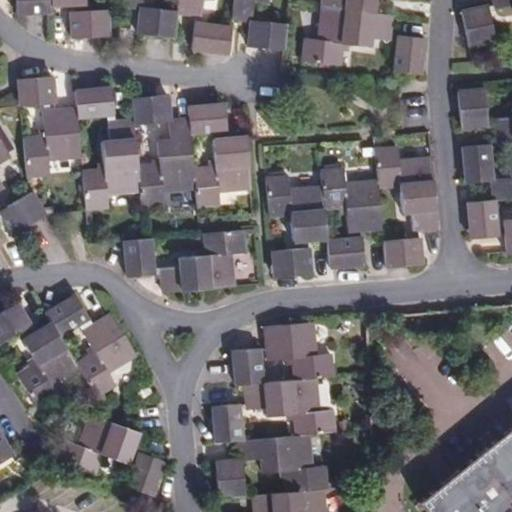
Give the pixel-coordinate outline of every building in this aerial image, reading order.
[(13,0),(14,22),(50,19),(50,16),(82,12),(80,0),(13,0)] [(113,0),(113,11),(131,13),(132,0),(167,0),(166,15),(190,18),(192,0),(222,0),(220,23),(239,25),(241,5),(255,6),(255,0),(113,0)] [(318,0),(318,12),(320,11),(317,41),(302,41),(299,64),(341,67),(342,48),(367,49),(367,37),(388,39),(390,19),(374,17),(374,0),(318,0)] [(511,0),(493,0),(498,17),(511,14),(511,0)] [(495,49),(487,13),(463,19),(471,54),(495,49)] [(164,44),(166,18),(138,15),(137,23),(130,22),(128,42),(164,44)] [(108,43),(106,17),(70,20),(71,47),(108,43)] [(271,57),(274,30),(245,27),(245,35),(236,35),(234,54),(271,57)] [(182,56),(217,57),(219,31),(184,30),(182,56)] [(419,80),(422,44),(398,41),(394,78),(419,80)] [(61,102),(60,77),(24,79),(25,104),(61,102)] [(487,127),(482,91),(457,93),(463,130),(487,127)] [(117,119),(116,94),(80,97),(81,109),(47,111),(48,135),(25,136),(27,172),(50,171),(50,158),(83,157),(82,122),(117,119)] [(133,98),(135,125),(164,123),(162,115),(171,114),(168,95),(133,98)] [(138,169),(135,125),(113,127),(114,146),(107,147),(109,173),(85,175),(87,213),(111,210),(112,200),(140,198),(141,207),(162,205),(162,194),(195,190),(197,209),(221,207),(221,196),(251,193),(247,138),(216,141),(218,168),(195,171),(192,136),(227,132),(224,106),(188,110),(188,122),(171,122),(171,143),(158,144),(159,168),(138,169)] [(511,120),(494,121),(498,146),(511,144),(511,167),(511,168),(511,170),(511,180),(492,182),(493,204),(472,206),(476,242),(501,240),(497,205),(511,202),(511,228),(507,229),(511,261),(511,260),(511,120)] [(19,168),(0,137),(0,229),(12,223),(1,206),(11,198),(1,181),(19,168)] [(493,172),(490,146),(466,149),(470,185),(483,184),(482,174),(493,172)] [(439,233),(433,163),(401,167),(399,153),(377,155),(380,184),(346,186),(345,174),(323,175),(323,188),(293,190),(291,179),(267,180),(272,220),(295,218),(300,247),(329,244),(326,214),(349,212),(350,237),(384,234),(380,193),(403,191),(407,219),(415,219),(418,236),(439,233)] [(55,231),(42,208),(17,222),(22,228),(14,232),(25,250),(55,231)] [(245,256),(244,235),(206,240),(208,261),(182,264),(182,274),(162,276),(164,296),(236,288),(233,258),(245,256)] [(0,263),(8,258),(0,243),(0,263)] [(369,269),(368,244),(331,247),(332,272),(369,269)] [(424,270),(422,244),(385,248),(387,273),(424,270)] [(156,281),(153,246),(126,248),(130,285),(156,281)] [(313,278),(311,255),(274,259),(277,283),(313,278)] [(94,327),(80,303),(49,322),(57,334),(30,351),(44,373),(22,387),(45,419),(66,407),(59,396),(85,379),(100,403),(119,391),(112,381),(140,364),(114,323),(86,340),(98,361),(82,372),(65,347),(94,327)] [(36,339),(22,316),(0,329),(0,347),(6,357),(36,339)] [(319,357),(317,326),(270,328),(272,360),(295,360),(296,382),(265,383),(262,348),(236,349),(238,385),(263,384),(264,406),(282,405),(283,413),(311,412),(311,435),(259,436),(256,401),(231,402),(232,439),(250,438),(251,457),(271,456),(272,470),(294,469),(296,489),(264,490),(264,511),(331,511),(330,489),(334,488),(333,466),(320,466),(318,434),(349,433),(348,410),(337,410),(334,380),(333,380),(331,357),(319,357)] [(130,464),(140,434),(89,414),(79,442),(67,439),(58,463),(94,476),(102,453),(130,464)] [(511,511),(511,435),(424,507),(427,511),(511,511)] [(0,440),(0,476),(15,467),(0,440)] [(153,499),(164,468),(163,463),(141,454),(128,490),(153,499)] [(252,492),(249,464),(242,464),(241,456),(222,456),(223,493),(252,492)]
